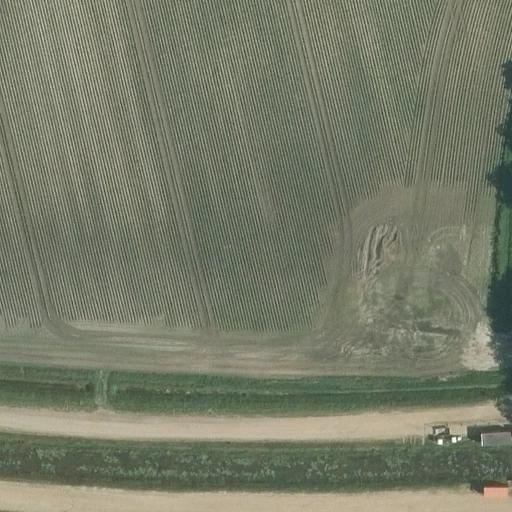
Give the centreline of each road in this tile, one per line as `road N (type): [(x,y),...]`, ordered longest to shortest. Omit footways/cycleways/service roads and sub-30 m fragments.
road 1 (track): [(511,414),(455,422),(0,419)]
road 2 (track): [(0,494),(275,509),(511,506)]
